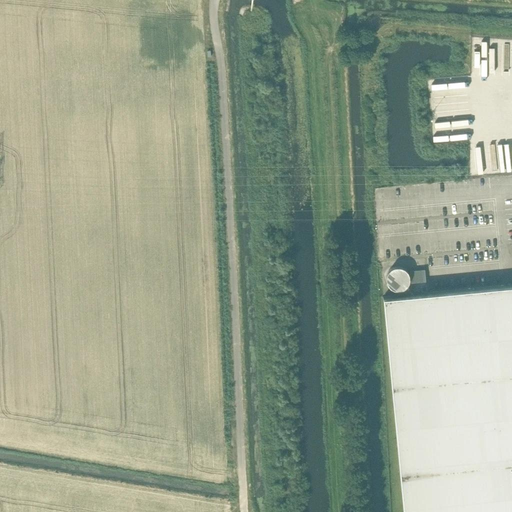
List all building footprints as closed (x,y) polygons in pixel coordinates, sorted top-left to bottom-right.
[(146,0),(146,9),(167,9),(167,0),(146,0)] [(384,272),(392,281),(395,278),(393,276),(397,272),(391,266),(384,272)] [(411,283),(426,282),(424,270),(409,271),(411,283)] [(413,283),(413,291),(429,290),(428,282),(413,283)] [(511,511),(511,284),(383,297),(403,511),(511,511)]
